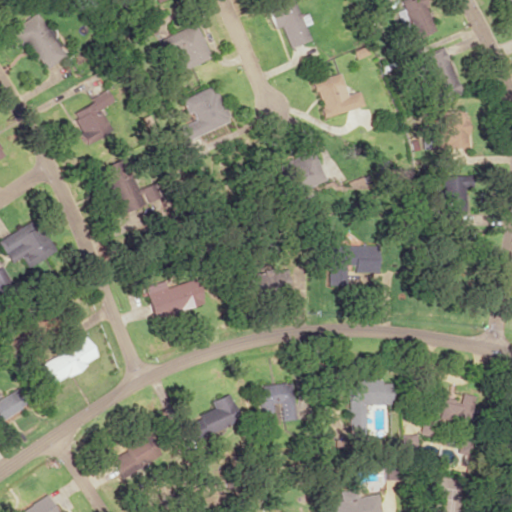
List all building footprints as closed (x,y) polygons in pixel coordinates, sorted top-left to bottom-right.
[(306,39),(300,24),(306,22),(303,12),(295,15),(289,0),(279,0),(262,7),(270,28),(277,25),(285,46),(306,39)] [(432,30),(420,0),(397,0),(405,20),(398,23),(404,40),(432,30)] [(40,69),(61,56),(33,12),(6,29),(16,45),(22,41),(40,69)] [(156,37),(168,72),(207,59),(195,24),(156,37)] [(419,54),(436,100),(456,92),(439,46),(419,54)] [(358,105),(354,90),(342,93),(336,72),(308,80),(318,116),(358,105)] [(227,121),(211,84),(179,97),(189,120),(170,128),(176,143),(227,121)] [(109,130),(97,108),(111,101),(105,90),(67,111),(84,143),(109,130)] [(463,109),(440,110),(439,105),(437,105),(438,129),(428,129),(428,147),(464,146),(463,109)] [(322,180),(308,149),(276,163),(289,194),(322,180)] [(116,213),(140,203),(121,157),(97,167),(116,213)] [(458,228),(457,210),(463,210),(462,174),(432,176),(433,195),(441,195),(442,228),(458,228)] [(0,236),(0,250),(7,262),(18,255),(25,266),(49,251),(30,218),(0,236)] [(374,245),(326,244),(325,284),(343,284),(343,269),(374,269),(374,245)] [(284,268),(250,271),(250,266),(234,268),(235,286),(256,285),(256,292),(286,289),(284,268)] [(0,300),(9,295),(0,279),(0,300)] [(200,305),(195,279),(163,285),(162,280),(142,284),(148,316),(200,305)] [(48,381),(95,359),(86,338),(38,360),(48,381)] [(386,380),(347,380),(347,402),(386,402),(386,380)] [(278,418),(292,418),(290,382),(255,384),(256,412),(269,412),(268,403),(277,403),(278,418)] [(0,418),(26,404),(16,386),(0,395),(0,418)] [(207,400),(210,407),(194,414),(196,417),(185,422),(192,438),(237,420),(225,392),(207,400)] [(470,395),(459,393),(457,404),(434,400),(431,417),(426,416),(424,425),(420,425),(419,431),(426,432),(424,438),(436,440),(439,420),(449,422),(448,429),(464,432),(470,395)] [(361,433),(361,408),(349,408),(349,433),(361,433)] [(117,477),(157,453),(143,430),(120,444),(123,449),(106,459),(117,477)] [(398,435),(399,461),(413,460),(412,435),(398,435)] [(324,511),(376,511),(374,493),(354,496),(353,488),(337,490),(338,500),(323,502),(324,511)] [(5,511),(52,511),(47,497),(5,511)]
